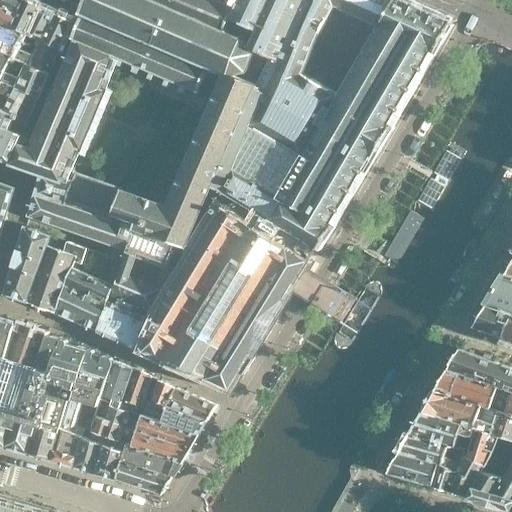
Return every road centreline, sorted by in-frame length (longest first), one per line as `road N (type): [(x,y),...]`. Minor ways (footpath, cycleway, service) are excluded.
road 1 (residential): [(476,19),(174,511)]
road 2 (residential): [(363,476),(454,326)]
road 3 (residential): [(129,511),(0,472)]
